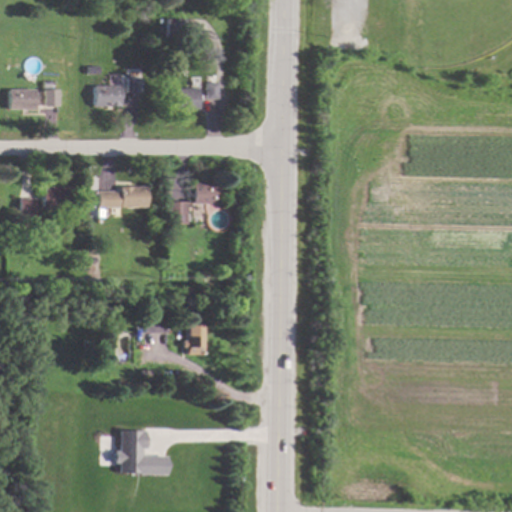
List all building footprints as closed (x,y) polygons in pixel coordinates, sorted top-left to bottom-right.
[(187,21),(187,36),(185,36),(166,36),(165,19),(187,19),(187,21)] [(140,93),(138,93),(125,93),(125,78),(140,78),(140,93)] [(118,107),(91,107),(91,86),(111,86),(111,83),(118,83),(118,107)] [(216,99),(205,99),(204,99),(204,83),(215,83),(216,83),(216,99)] [(196,95),(199,95),(200,100),(196,100),(196,109),(170,110),(169,89),(196,88),(196,95)] [(33,111),(20,111),(20,110),(6,110),(6,89),(34,90),(33,111)] [(56,107),(49,107),(43,107),(42,107),(42,90),(56,90),(56,107)] [(218,204),(191,205),(190,184),(218,183),(218,204)] [(67,208),(40,208),(40,187),(67,187),(67,208)] [(144,208),(95,208),(95,191),(97,191),(115,191),(117,191),(117,187),(144,187),(144,208)] [(33,216),(17,216),(17,199),(31,199),(33,199),(33,216)] [(184,224),(165,223),(165,201),(184,202),(184,224)] [(161,333),(140,333),(139,333),(139,316),(161,316),(161,333)] [(199,347),(177,347),(177,342),(180,342),(180,325),(199,325),(199,347)] [(161,475),(162,456),(140,456),(140,431),(114,430),(114,451),(109,451),(108,463),(114,463),(113,474),(161,475)]
